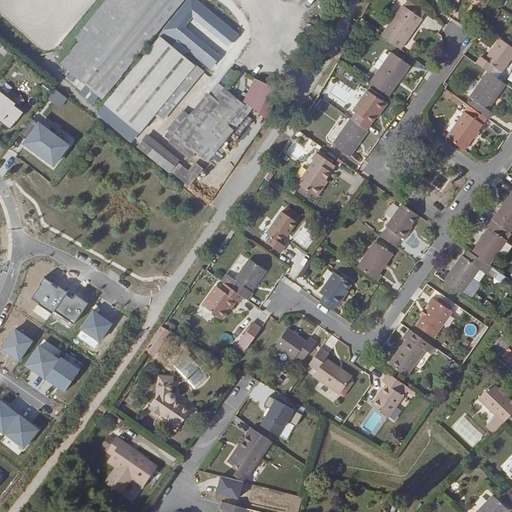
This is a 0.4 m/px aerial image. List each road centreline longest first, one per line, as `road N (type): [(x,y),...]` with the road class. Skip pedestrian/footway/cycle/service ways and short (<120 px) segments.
road 1 (residential): [(355,0),(314,79),(162,296),(136,299),(19,241)]
road 2 (track): [(162,296),(14,511)]
road 3 (residential): [(283,296),(366,350),(452,228)]
road 4 (residential): [(405,120),(372,169),(452,228)]
road 5 (residential): [(179,511),(185,474),(243,386)]
